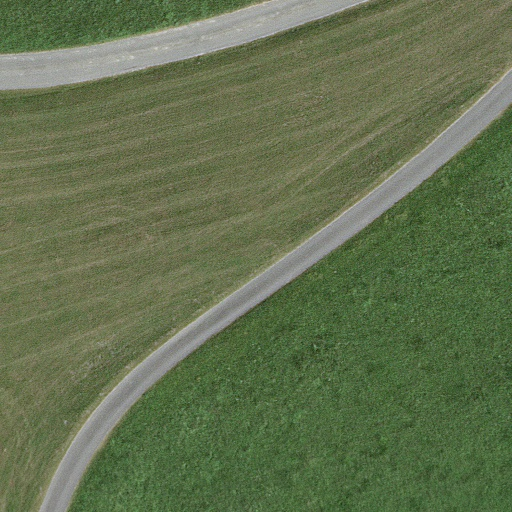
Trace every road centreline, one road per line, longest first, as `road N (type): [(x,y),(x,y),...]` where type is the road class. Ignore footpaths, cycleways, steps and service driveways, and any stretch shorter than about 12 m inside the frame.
road 1 (track): [(52,511),(118,398),(184,339),(335,235),(511,86)]
road 2 (tertiary): [(321,0),(145,51),(0,72)]
